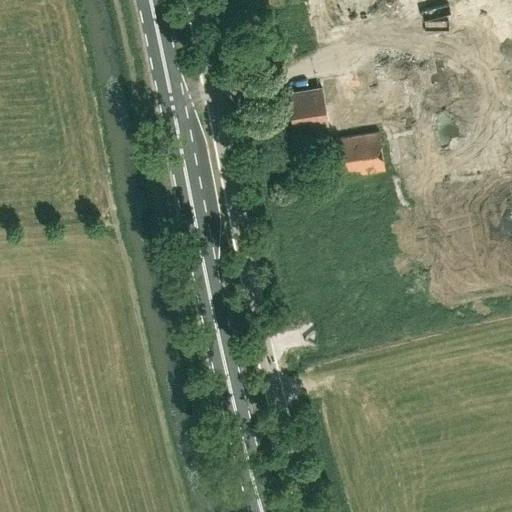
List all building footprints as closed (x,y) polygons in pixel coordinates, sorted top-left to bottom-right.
[(391,0),(305,0),(311,40),(396,28),(391,0)] [(411,116),(400,51),(376,55),(379,69),(320,79),(322,88),(288,93),(294,131),(327,126),(328,129),(401,118),(411,116)] [(461,65),(417,68),(419,108),(464,105),(461,65)] [(384,169),(379,131),(329,139),(335,177),(384,169)] [(499,237),(511,235),(508,209),(445,220),(450,252),(500,243),(499,237)]
